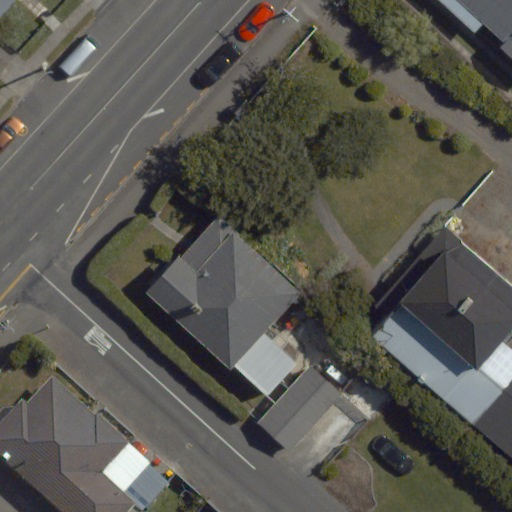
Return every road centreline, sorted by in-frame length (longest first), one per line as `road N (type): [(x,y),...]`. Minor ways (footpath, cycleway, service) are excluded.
road 1 (residential): [(0,236),(303,511)]
road 2 (primary): [(202,0),(0,223)]
